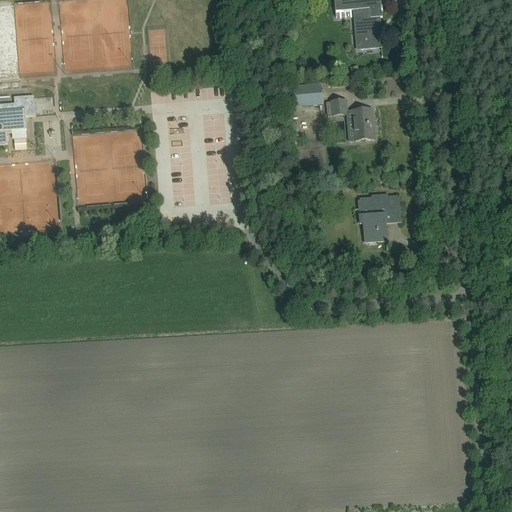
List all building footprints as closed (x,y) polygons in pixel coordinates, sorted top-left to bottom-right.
[(382,48),(380,30),(379,19),(382,18),(382,12),(383,12),(382,8),(381,8),(380,0),(352,0),(334,2),(336,18),(336,13),(357,11),(360,50),(382,48)] [(146,35),(147,67),(164,66),(164,34),(146,35)] [(311,50),(312,57),(318,57),(318,61),(332,60),(330,48),(311,50)] [(26,118),(35,117),(35,116),(34,105),(34,104),(33,97),(14,99),(15,111),(11,112),(10,106),(9,106),(9,107),(0,108),(0,105),(0,146),(8,145),(7,133),(27,131),(26,118)] [(347,116),(346,102),(332,103),(333,117),(347,116)] [(46,103),(34,104),(34,105),(35,116),(47,115),(46,103)] [(374,141),(372,111),(353,113),(355,143),(374,141)] [(385,215),(387,215),(386,211),(398,210),(397,197),(359,200),(360,211),(362,211),(364,240),(377,239),(377,243),(387,242),(385,215)]
